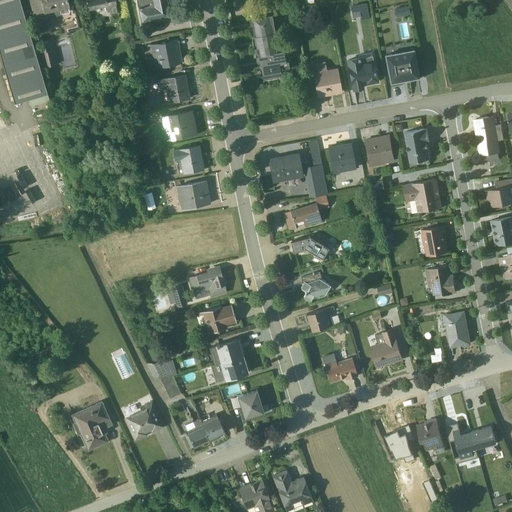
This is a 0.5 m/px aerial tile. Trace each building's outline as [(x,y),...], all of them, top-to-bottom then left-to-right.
[(19,0),(0,0),(0,57),(13,103),(28,99),(30,106),(49,100),(19,0)] [(50,17),(52,13),(52,11),(59,10),(60,14),(68,12),(68,8),(69,8),(67,0),(28,0),(33,21),(36,21),(38,32),(49,29),(46,18),(48,18),(50,17)] [(117,13),(114,0),(84,0),(87,11),(108,6),(109,14),(117,13)] [(135,0),(140,23),(169,17),(166,0),(135,0)] [(361,20),(369,19),(366,3),(350,6),(352,18),(360,16),(361,20)] [(408,15),(407,5),(391,6),(392,15),(408,15)] [(254,37),(272,34),(274,33),(271,15),(248,19),(249,23),(249,24),(251,23),(254,37)] [(276,52),(272,34),(254,37),(255,41),(252,45),(255,61),(256,62),(259,61),(286,56),(285,50),(276,52)] [(154,69),(182,63),(177,40),(149,44),(154,69)] [(56,64),(53,50),(51,51),(49,41),(42,43),(38,43),(38,44),(43,67),(56,64)] [(384,54),(390,83),(390,82),(417,77),(418,77),(413,49),(384,54)] [(286,56),(259,61),(262,79),(281,75),(279,67),(282,67),(282,68),(283,69),(287,68),(288,67),(286,56)] [(366,83),(368,83),(369,83),(371,84),(372,83),(374,83),(374,81),(376,81),(372,56),(360,58),(359,57),(347,59),(353,90),(362,88),(360,82),(366,81),(366,83)] [(317,96),(341,92),(336,67),(326,69),(324,61),(312,64),(317,96)] [(165,103),(190,99),(185,74),(156,80),(158,90),(164,89),(165,90),(162,91),(165,103)] [(165,140),(197,135),(192,110),(160,116),(165,140)] [(474,120),(480,153),(498,150),(501,149),(498,138),(504,137),(501,122),(495,123),(493,116),(474,120)] [(423,160),(429,159),(426,143),(429,142),(427,129),(424,130),(424,129),(404,133),(409,163),(416,161),(416,164),(423,162),(423,160)] [(368,167),(395,162),(389,134),(363,139),(368,167)] [(350,142),(327,147),(332,173),(355,169),(350,142)] [(177,174),(204,170),(199,145),(172,150),(174,160),(179,159),(179,161),(175,162),(177,174)] [(480,153),(481,159),(489,157),(489,158),(499,157),(498,150),(480,153)] [(297,153),(268,159),(272,181),(302,176),(297,153)] [(511,200),(511,176),(496,179),(498,186),(486,188),(488,197),(491,197),(492,204),(502,203),(502,205),(511,203),(511,202),(511,200)] [(372,190),(384,188),(383,179),(371,182),(372,190)] [(412,214),(442,208),(436,179),(403,185),(405,202),(409,201),(412,214)] [(180,209),(209,203),(204,181),(176,186),(180,209)] [(375,201),(383,199),(382,191),(374,193),(375,201)] [(314,197),(316,202),(289,211),(282,213),(288,231),(295,229),(293,224),(302,221),(304,226),(321,220),(318,210),(328,207),(325,195),(314,197)] [(363,213),(372,211),(370,204),(362,206),(363,213)] [(496,243),(511,239),(511,213),(491,218),(496,243)] [(426,256),(448,252),(445,238),(444,238),(443,234),(446,233),(445,226),(421,230),(422,233),(421,233),(423,246),(424,246),(426,256)] [(329,249),(326,247),(326,244),(321,238),(317,235),(314,240),(309,237),(290,242),(292,252),(303,250),(306,251),(311,254),(312,258),(317,257),(322,261),(329,249)] [(372,256),(380,260),(384,252),(376,248),(372,256)] [(511,251),(509,252),(503,253),(504,254),(499,255),(501,269),(504,269),(506,277),(511,275),(511,251)] [(433,295),(454,291),(453,291),(457,290),(453,273),(450,274),(448,265),(425,269),(428,287),(431,286),(433,295)] [(219,269),(218,266),(206,269),(206,272),(188,277),(193,294),(207,291),(209,297),(225,292),(225,290),(224,285),(226,285),(224,281),(222,276),(219,269)] [(330,284),(319,279),(320,277),(319,272),(300,278),(302,284),(300,287),(300,288),(300,289),(301,289),(304,292),(305,293),(303,296),(303,297),(302,298),(303,298),(303,299),(304,299),(304,300),(305,300),(306,300),(310,302),(311,299),(324,296),(330,284)] [(379,296),(392,292),(390,284),(377,287),(379,296)] [(176,307),(187,304),(181,285),(170,289),(176,307)] [(407,297),(400,299),(402,306),(408,304),(407,297)] [(226,325),(236,322),(230,305),(221,307),(220,306),(197,313),(198,316),(202,315),(208,334),(227,328),(226,325)] [(310,332),(339,323),(336,315),(329,317),(326,308),(305,315),(310,332)] [(451,344),(470,341),(464,309),(440,314),(442,326),(448,325),(451,344)] [(374,320),(382,318),(380,312),(372,314),(374,320)] [(376,367),(402,359),(393,329),(375,335),(377,344),(370,346),(376,367)] [(213,364),(243,355),(238,338),(208,347),(211,356),(199,359),(201,365),(212,362),(213,364)] [(432,361),(445,358),(442,346),(434,348),(436,354),(431,355),(432,361)] [(246,368),(243,355),(213,364),(210,365),(215,382),(248,373),(246,368)] [(345,380),(357,376),(351,358),(336,362),(335,360),(334,360),(324,363),(323,363),(329,382),(345,378),(345,380)] [(153,364),(160,378),(170,373),(172,376),(176,375),(172,360),(165,362),(164,359),(153,364)] [(170,373),(160,378),(169,399),(180,393),(172,376),(170,373)] [(243,419),(263,413),(261,406),(258,397),(256,390),(236,396),(243,419)] [(229,410),(237,407),(233,397),(225,399),(229,410)] [(101,428),(110,424),(100,401),(70,414),(74,422),(72,423),(77,434),(80,433),(87,450),(107,441),(101,428)] [(151,433),(164,427),(151,401),(138,406),(140,410),(123,418),(134,441),(146,435),(145,432),(149,430),(151,433)] [(201,421),(209,439),(224,432),(215,414),(201,421)] [(437,451),(446,448),(437,416),(429,418),(430,420),(426,421),(426,420),(417,423),(421,439),(424,439),(427,448),(436,445),(437,451)] [(193,447),(209,439),(201,421),(200,418),(184,425),(187,431),(186,432),(193,447)] [(446,424),(454,453),(477,446),(472,429),(462,432),(458,420),(446,424)] [(477,446),(497,440),(492,423),(472,429),(477,446)] [(406,460),(416,456),(409,440),(414,437),(409,424),(384,434),(391,450),(392,449),(397,460),(405,457),(406,460)] [(436,477),(442,474),(436,461),(430,463),(436,477)] [(293,482),(289,481),(285,470),(272,475),(286,511),(293,511),(295,511),(302,509),(301,506),(302,506),(303,508),(312,505),(310,501),(312,501),(302,477),(294,480),(293,482)] [(446,492),(440,477),(435,479),(441,494),(446,492)] [(261,480),(238,488),(247,511),(272,511),(274,511),(261,480)] [(505,492),(493,497),(495,503),(507,499),(505,492)]
